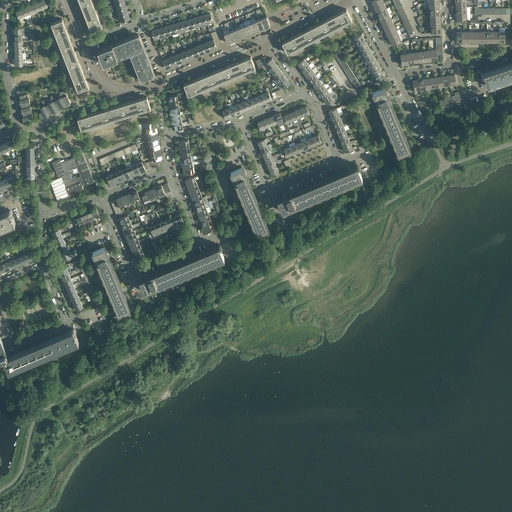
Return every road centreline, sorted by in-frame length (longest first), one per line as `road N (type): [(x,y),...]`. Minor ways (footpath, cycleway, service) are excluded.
road 1 (residential): [(130,271),(198,243),(171,167)]
road 2 (residential): [(268,190),(333,164),(318,110)]
